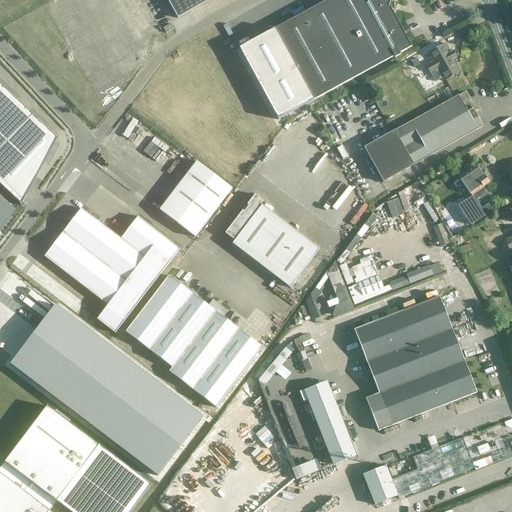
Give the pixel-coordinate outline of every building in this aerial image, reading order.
[(116,0),(135,36),(157,25),(144,0),(116,0)] [(209,0),(166,0),(177,18),(209,0)] [(327,0),(275,29),(314,100),(394,56),(395,58),(400,55),(399,54),(411,47),(390,8),(388,7),(390,1),(392,2),(392,0),(327,0)] [(173,29),(170,24),(163,28),(166,33),(173,29)] [(275,29),(239,48),(278,120),(314,100),(275,29)] [(444,44),(428,53),(432,61),(425,65),(430,74),(435,82),(441,78),(443,81),(459,72),(444,44)] [(0,184),(20,204),(19,205),(20,206),(58,137),(56,136),(56,137),(0,84),(0,184)] [(458,95),(394,131),(413,165),(482,126),(471,107),(473,106),(465,92),(458,97),(458,95)] [(383,182),(413,165),(394,131),(364,148),(383,182)] [(160,209),(195,237),(232,189),(196,162),(160,209)] [(470,196),(488,183),(487,182),(488,180),(486,177),(484,177),(483,176),(477,167),(459,179),(460,180),(459,182),(461,186),(463,186),(470,196)] [(248,206),(244,212),(242,211),(225,233),(234,241),(232,244),(289,288),(319,249),(260,204),(262,201),(254,195),(247,205),(248,206)] [(0,196),(0,231),(16,211),(0,196)] [(472,197),(471,197),(458,206),(470,225),(484,216),(472,197)] [(44,257),(107,306),(97,320),(115,333),(179,249),(138,217),(121,239),(81,208),(44,257)] [(504,220),(511,217),(511,209),(501,214),(504,220)] [(471,249),(469,244),(458,248),(460,253),(471,249)] [(438,261),(388,280),(391,290),(442,271),(438,261)] [(378,275),(357,284),(363,297),(383,288),(378,275)] [(152,352),(194,296),(168,276),(125,332),(152,352)] [(194,296),(152,352),(172,368),(169,372),(183,383),(227,321),(222,318),(227,311),(212,300),(207,306),(194,296)] [(378,431),(391,426),(476,393),(439,297),(354,330),(378,393),(365,398),(378,431)] [(207,421),(60,309),(16,369),(163,481),(207,421)] [(227,321),(183,383),(216,408),(262,348),(227,321)] [(286,343),(259,381),(265,385),(275,371),(285,379),(290,372),(281,365),(294,348),(286,343)] [(356,456),(327,381),(303,390),(332,465),(351,457),(354,456),(356,456)] [(47,406),(4,462),(57,502),(99,446),(47,406)] [(487,443),(476,447),(479,455),(490,451),(487,443)] [(490,456),(472,463),(474,467),(475,470),(492,463),(490,456)] [(296,479),(318,470),(313,459),(292,467),(296,479)] [(362,475),(374,505),(397,496),(391,478),(398,476),(394,466),(387,469),(386,466),(362,475)] [(0,511),(50,511),(0,473),(0,511)] [(293,500),(303,494),(293,480),(284,487),(293,500)]
